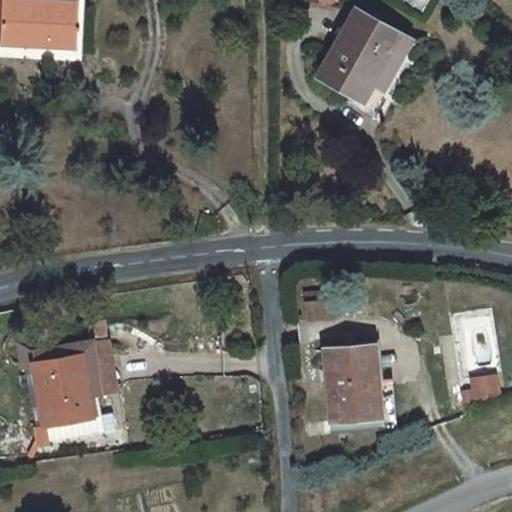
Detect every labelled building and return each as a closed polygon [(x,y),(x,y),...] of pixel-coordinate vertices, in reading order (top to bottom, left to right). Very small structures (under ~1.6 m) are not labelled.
[(7,36),(30,36),(31,6),(8,6),(7,36)] [(97,58),(97,7),(31,6),(30,36),(30,57),(97,58)] [(406,43),(358,13),(321,71),(355,94),(362,85),(375,94),(406,43)] [(40,352),(42,374),(54,373),(102,367),(107,417),(134,414),(127,344),(40,352)] [(386,427),(381,350),(328,353),(334,426),(386,427)] [(102,367),(54,373),(61,442),(63,459),(119,454),(118,437),(109,437),(107,417),(102,367)] [(498,373),(471,377),(475,402),(502,398),(498,373)]
